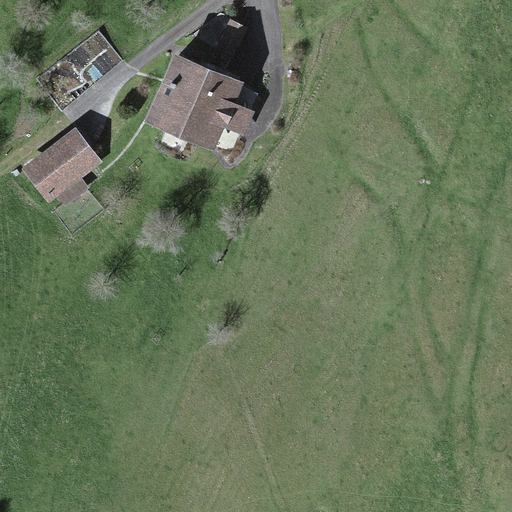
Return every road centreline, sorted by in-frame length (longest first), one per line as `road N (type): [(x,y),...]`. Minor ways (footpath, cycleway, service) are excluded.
road 1 (track): [(0,166),(221,0)]
road 2 (track): [(260,0),(278,82),(262,122)]
